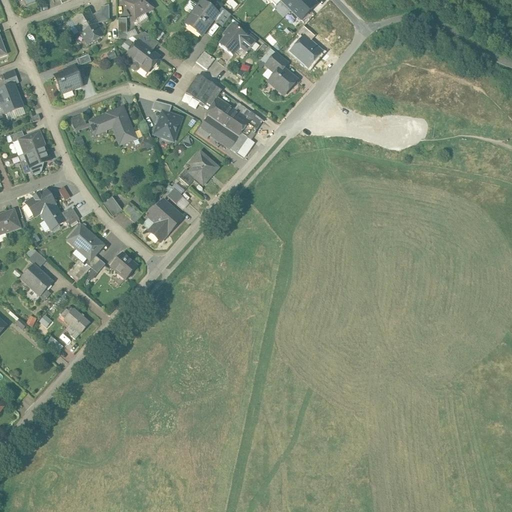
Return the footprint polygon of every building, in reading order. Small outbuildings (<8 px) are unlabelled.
[(146,0),(128,0),(124,3),(135,21),(153,10),(146,0)] [(283,0),(280,3),(291,13),(302,0),(283,0)] [(312,0),(302,0),(291,13),(301,23),(318,5),(312,0)] [(201,1),(184,24),(200,37),(213,20),(217,14),(201,1)] [(102,12),(94,15),(92,17),(97,25),(109,21),(109,6),(101,8),(102,12)] [(231,16),(221,8),(217,14),(213,20),(222,27),(231,16)] [(88,10),(71,20),(80,35),(97,25),(92,17),(88,10)] [(126,19),(118,20),(118,35),(127,34),(126,19)] [(255,43),(232,24),(224,34),(227,36),(219,46),(232,56),(238,49),(246,55),(255,43)] [(97,25),(80,35),(87,47),(104,37),(97,25)] [(301,39),(289,53),(309,70),(324,53),(310,42),(314,37),(304,28),(297,35),(301,39)] [(153,40),(144,34),(132,38),(137,42),(138,42),(147,48),(153,40)] [(147,48),(138,42),(137,42),(126,57),(133,63),(131,67),(131,70),(134,72),(137,71),(140,68),(147,74),(159,58),(147,48)] [(271,50),(260,62),(265,66),(271,59),(275,54),(271,50)] [(214,60),(204,52),(196,63),(206,71),(214,60)] [(288,64),(275,54),(271,59),(283,70),(288,64)] [(88,55),(76,60),(78,67),(91,62),(88,55)] [(283,70),(271,59),(265,66),(275,75),(268,83),(284,96),(297,82),(283,70)] [(74,68),(64,72),(65,74),(54,78),(61,95),(82,87),(74,68)] [(221,91),(198,76),(185,94),(209,110),(217,98),(216,98),(221,91)] [(16,77),(4,81),(7,88),(13,86),(14,86),(19,84),(16,77)] [(7,88),(0,90),(0,102),(5,116),(23,109),(14,86),(13,86),(7,88)] [(234,110),(217,98),(209,110),(204,117),(207,118),(198,131),(244,162),(256,145),(247,139),(251,133),(245,129),(250,121),(247,119),(234,110)] [(151,111),(161,114),(162,112),(168,115),(171,107),(154,103),(151,111)] [(238,105),(234,110),(247,119),(251,113),(238,105)] [(136,140),(124,109),(89,123),(95,137),(96,137),(94,133),(111,127),(119,146),(136,140)] [(168,115),(162,112),(161,114),(154,133),(159,134),(158,138),(168,142),(170,138),(175,140),(182,119),(168,115)] [(263,122),(251,113),(247,119),(250,121),(245,129),(251,133),(254,135),(263,122)] [(81,115),(70,120),(74,131),(85,126),(81,115)] [(22,133),(9,137),(12,144),(18,142),(18,141),(24,138),(22,133)] [(24,138),(18,141),(18,142),(23,155),(45,147),(39,133),(24,138)] [(142,144),(146,151),(154,146),(150,139),(142,144)] [(45,147),(23,155),(26,161),(29,170),(30,170),(50,161),(45,147)] [(200,154),(193,163),(196,165),(189,174),(188,175),(194,180),(202,187),(217,169),(200,154)] [(26,161),(20,164),(24,176),(31,173),(30,170),(29,170),(26,161)] [(189,174),(185,171),(179,179),(188,188),(194,180),(188,175),(189,174)] [(64,187),(59,190),(65,200),(70,197),(64,187)] [(183,198),(173,190),(166,198),(176,206),(183,198)] [(46,191),(25,204),(34,219),(55,205),(46,191)] [(113,218),(121,212),(111,198),(103,204),(113,218)] [(182,219),(163,202),(148,218),(156,224),(148,233),(159,243),(167,235),(167,236),(182,219)] [(143,215),(129,203),(121,212),(135,224),(143,215)] [(55,205),(40,215),(50,231),(65,222),(61,215),(55,205)] [(71,208),(61,215),(65,222),(68,227),(79,220),(73,210),(74,209),(73,208),(72,209),(71,208)] [(14,212),(0,216),(0,236),(20,230),(14,212)] [(104,247),(81,226),(67,241),(78,250),(79,249),(87,256),(86,258),(89,261),(90,262),(95,256),(104,247)] [(36,253),(28,261),(33,265),(38,270),(46,261),(36,253)] [(137,268),(122,255),(110,268),(125,281),(137,268)] [(95,256),(90,262),(89,261),(86,265),(90,268),(92,270),(100,260),(95,256)] [(100,260),(92,270),(97,274),(105,265),(100,260)] [(79,261),(67,274),(78,283),(90,268),(86,265),(85,266),(79,261)] [(38,270),(33,265),(20,280),(40,298),(53,283),(38,270)] [(89,324),(73,310),(70,314),(65,320),(64,321),(79,335),(89,324)] [(67,311),(61,317),(65,320),(70,314),(67,311)] [(30,315),(26,323),(32,327),(36,318),(30,315)] [(45,315),(39,321),(46,327),(52,321),(45,315)] [(63,348),(54,340),(50,344),(59,352),(63,348)]
